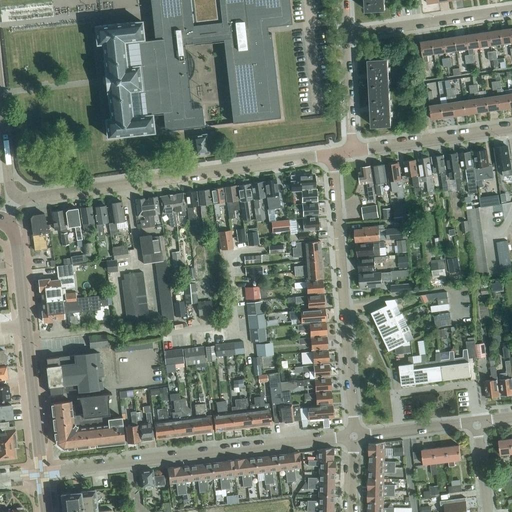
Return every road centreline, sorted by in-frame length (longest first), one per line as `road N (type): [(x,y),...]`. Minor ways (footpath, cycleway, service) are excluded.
road 1 (residential): [(11,201),(336,155)]
road 2 (residential): [(42,472),(353,435)]
road 3 (residential): [(353,435),(336,155)]
road 4 (tertiary): [(42,472),(14,232),(5,217)]
road 5 (residential): [(347,29),(511,7)]
road 6 (residential): [(352,153),(511,128)]
road 7 (residential): [(403,430),(399,393),(471,384),(476,421)]
road 8 (residential): [(352,153),(347,29)]
